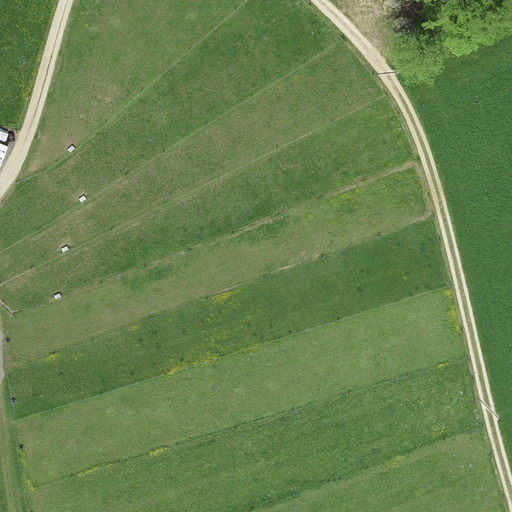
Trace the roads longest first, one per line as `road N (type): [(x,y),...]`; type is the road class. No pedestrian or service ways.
road 1 (track): [(511,496),(409,112),(355,34),(317,0)]
road 2 (track): [(66,0),(25,141),(0,188)]
